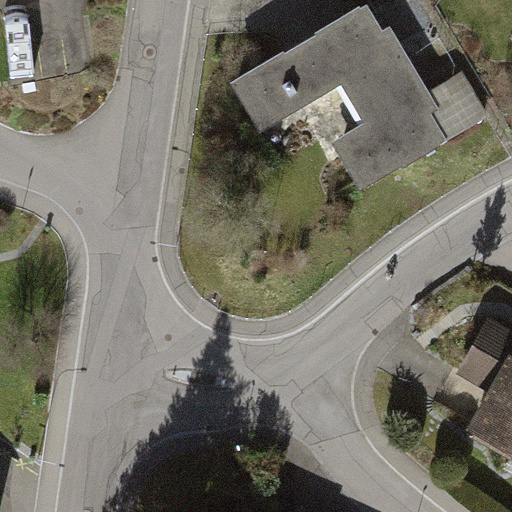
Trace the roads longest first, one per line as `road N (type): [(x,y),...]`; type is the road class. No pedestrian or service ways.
road 1 (residential): [(511,211),(373,307),(302,390)]
road 2 (residential): [(302,390),(112,368)]
road 3 (residential): [(134,183),(112,368)]
road 4 (residential): [(161,0),(134,183)]
road 5 (residential): [(405,511),(302,390)]
road 6 (residential): [(112,368),(92,511)]
road 7 (residential): [(0,147),(134,183)]
